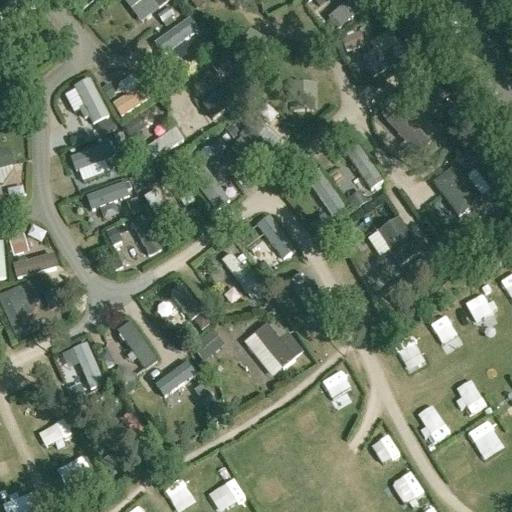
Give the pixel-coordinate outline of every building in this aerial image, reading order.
[(149,0),(159,12),(171,3),(168,0),(123,0),(123,1),(131,12),(146,0),(149,0)] [(370,8),(364,0),(355,0),(332,20),(341,32),(370,8)] [(17,3),(7,11),(30,37),(40,29),(17,3)] [(190,24),(160,46),(170,60),(200,39),(190,24)] [(248,35),(239,56),(264,67),(273,46),(248,35)] [(406,64),(397,49),(364,66),(374,80),(406,64)] [(199,51),(183,58),(187,68),(203,62),(199,51)] [(204,97),(218,94),(214,79),(200,82),(204,97)] [(241,86),(203,113),(212,126),(251,99),(241,86)] [(315,86),(293,86),(293,115),(315,115),(315,86)] [(91,87),(76,95),(94,130),(109,122),(91,87)] [(147,89),(113,112),(122,124),(155,102),(147,89)] [(393,108),(380,120),(416,157),(428,145),(393,108)] [(139,138),(147,127),(137,119),(129,130),(139,138)] [(176,133),(141,157),(151,170),(186,146),(176,133)] [(228,142),(234,140),(232,133),(202,143),(208,161),(231,153),(228,142)] [(120,154),(129,151),(124,140),(116,143),(120,154)] [(108,149),(71,163),(77,177),(113,164),(108,149)] [(0,189),(0,187),(0,172),(13,169),(8,152),(0,154),(0,189)] [(360,153),(344,163),(364,192),(379,181),(360,153)] [(459,170),(434,188),(459,222),(485,205),(459,170)] [(206,174),(194,184),(218,217),(231,207),(206,174)] [(321,176),(309,185),(335,223),(347,215),(321,176)] [(366,192),(352,199),(358,210),(372,203),(366,192)] [(121,204),(116,194),(80,211),(85,221),(121,204)] [(156,195),(146,201),(167,236),(176,231),(156,195)] [(380,259),(390,253),(401,269),(422,254),(400,220),(378,235),(368,241),(380,259)] [(145,221),(133,228),(152,262),(164,255),(145,221)] [(17,259),(32,258),(31,238),(16,239),(17,259)] [(300,255),(290,243),(256,271),(266,283),(300,255)] [(242,281),(251,274),(235,254),(226,261),(242,281)] [(53,261),(12,271),(15,285),(56,274),(53,261)] [(116,275),(124,271),(119,263),(112,266),(116,275)] [(252,301),(265,291),(252,275),(239,285),(252,301)] [(303,276),(289,283),(311,326),(325,318),(303,276)] [(30,285),(0,298),(0,304),(15,339),(31,331),(22,309),(37,302),(30,285)] [(476,297),(487,321),(506,312),(495,288),(476,297)] [(183,289),(173,298),(197,324),(207,315),(183,289)] [(438,322),(451,344),(463,337),(450,316),(438,322)] [(132,328),(119,337),(145,373),(159,363),(132,328)] [(266,332),(246,348),(274,382),(294,367),(266,332)] [(209,349),(220,355),(228,339),(217,333),(209,349)] [(412,341),(396,349),(408,370),(423,363),(412,341)] [(90,349),(75,356),(90,394),(105,388),(90,349)] [(104,354),(111,369),(122,364),(115,349),(104,354)] [(193,384),(182,364),(145,383),(159,412),(193,395),(188,386),(193,384)] [(335,411),(354,399),(345,385),(327,397),(335,411)] [(451,404),(430,413),(443,442),(464,433),(451,404)] [(504,452),(498,436),(494,437),(488,424),(472,431),(484,460),(504,452)] [(395,472),(410,463),(395,438),(380,447),(395,472)] [(447,448),(456,468),(472,461),(464,441),(447,448)] [(81,492),(100,483),(90,463),(71,472),(81,492)] [(366,467),(350,475),(359,494),(376,486),(366,467)] [(230,488),(217,471),(202,482),(215,499),(230,488)] [(161,505),(164,511),(186,511),(177,495),(161,505)] [(8,503),(9,511),(23,511),(21,501),(8,503)]
